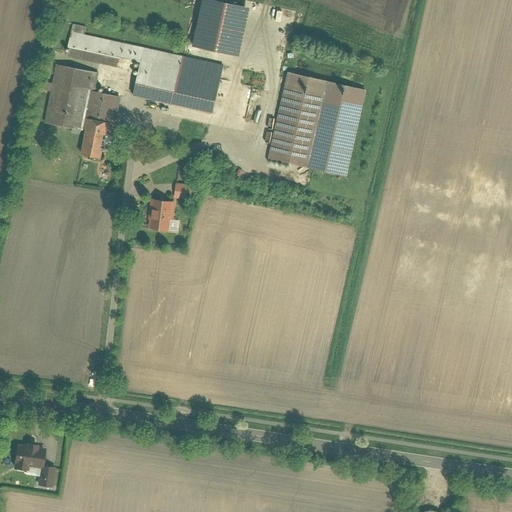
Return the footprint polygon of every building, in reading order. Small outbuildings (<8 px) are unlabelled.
[(248,6),(218,0),(200,0),(191,45),(238,56),(248,6)] [(88,28),(75,24),(68,55),(120,67),(122,57),(146,62),(138,96),(216,114),(227,66),(87,34),(88,28)] [(104,70),(59,61),(55,82),(49,81),(47,89),(53,90),(46,123),(88,131),(84,154),(107,158),(109,147),(116,148),(127,95),(100,90),(104,70)] [(371,90),(288,72),(270,159),(352,176),(371,90)] [(199,185),(177,182),(176,197),(197,199),(199,185)] [(177,201),(151,200),(150,229),(182,231),(183,221),(176,221),(177,201)] [(50,447),(18,443),(14,469),(42,473),(40,486),(55,488),(58,466),(48,465),(50,447)]
